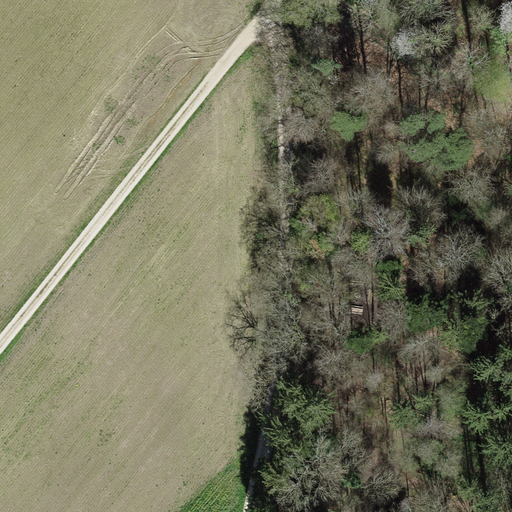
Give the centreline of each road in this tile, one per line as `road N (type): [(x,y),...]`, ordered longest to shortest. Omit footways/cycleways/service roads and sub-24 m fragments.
road 1 (track): [(258,511),(271,458),(293,224),(282,1)]
road 2 (track): [(282,1),(0,358)]
